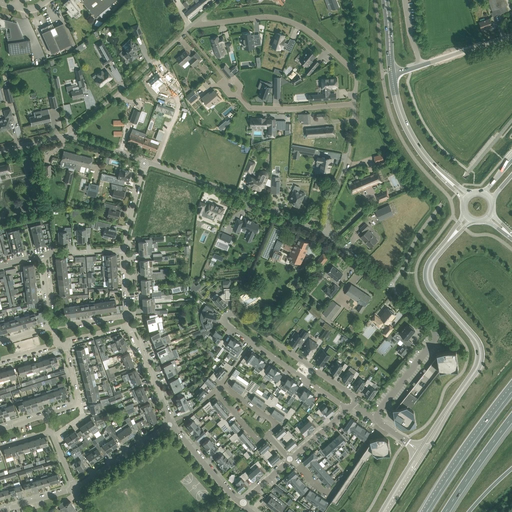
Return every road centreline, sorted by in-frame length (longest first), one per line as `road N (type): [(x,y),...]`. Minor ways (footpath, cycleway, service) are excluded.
road 1 (residential): [(353,404),(229,313),(226,324),(347,409)]
road 2 (residential): [(377,416),(435,334),(328,237)]
road 3 (residential): [(328,237),(144,162)]
road 4 (secondary): [(448,408),(480,357),(477,342),(428,283),(445,243)]
road 5 (residential): [(194,22),(282,18),(355,70)]
road 6 (residential): [(68,136),(194,22)]
road 7 (residential): [(266,435),(277,426),(220,384),(214,391),(258,442)]
road 8 (motorway): [(511,391),(426,511)]
road 9 (residential): [(328,237),(326,205),(346,166),(353,103)]
road 10 (unclassified): [(391,72),(511,35)]
road 11 (secondary): [(448,180),(408,132),(391,72)]
road 12 (residential): [(238,94),(249,108),(353,103)]
